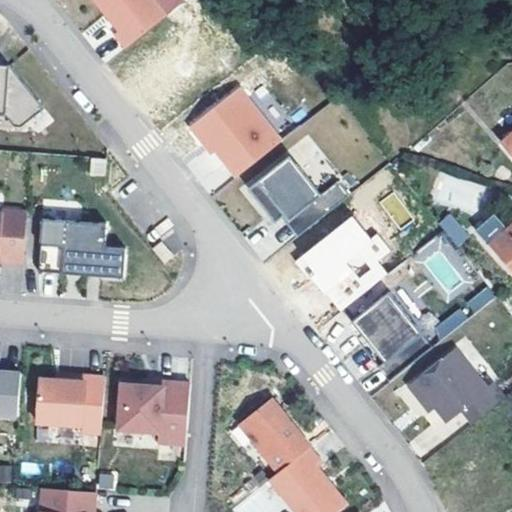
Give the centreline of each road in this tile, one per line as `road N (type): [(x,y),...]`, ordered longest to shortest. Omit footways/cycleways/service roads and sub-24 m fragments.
road 1 (residential): [(261,291),(23,0)]
road 2 (residential): [(0,314),(207,324),(261,291)]
road 3 (residential): [(417,511),(406,485),(261,291)]
